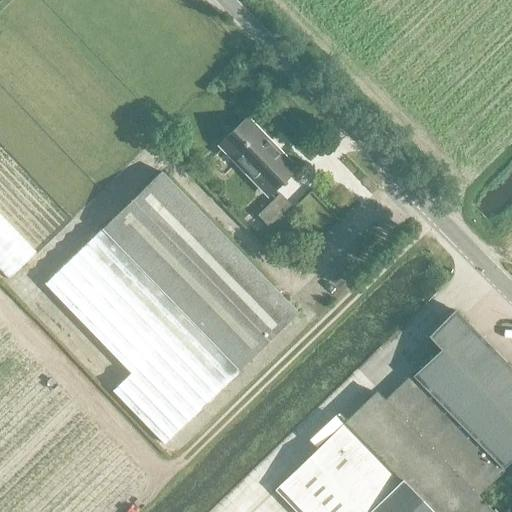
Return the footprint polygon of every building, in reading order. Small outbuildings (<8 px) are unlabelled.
[(291,169),(246,123),(222,145),(267,191),(291,169)] [(297,313),(260,275),(160,172),(100,229),(43,284),(129,373),(111,390),(163,444),(238,371),(237,370),(297,313)] [(279,193),(256,215),(267,227),(290,204),(279,193)] [(0,211),(0,269),(7,277),(36,250),(0,211)] [(511,458),(511,370),(454,311),(427,337),(440,350),(412,376),(411,375),(384,402),(375,393),(344,423),(275,489),(274,490),(294,511),(491,511),(480,500),(480,501),(475,496),(502,469),(501,469),(511,458)]
